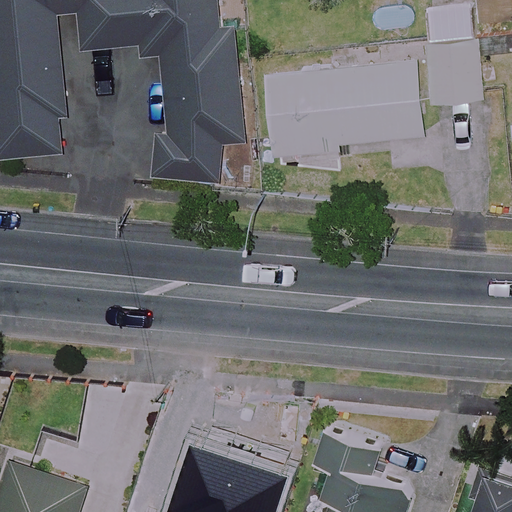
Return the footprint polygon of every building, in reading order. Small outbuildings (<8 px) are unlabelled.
[(222,28),(219,0),(0,0),(0,154),(72,149),(61,10),(81,8),(84,47),(158,41),(169,177),(252,171),(241,27),(222,28)] [(511,14),(511,0),(482,0),(483,16),(511,14)] [(485,95),(477,1),(431,4),(438,99),(485,95)] [(428,131),(422,60),(273,72),(279,151),(343,145),(342,138),(428,131)] [(298,421),(244,403),(228,453),(283,470),(298,421)] [(382,446),(340,433),(317,506),(300,501),(296,511),(406,511),(414,488),(373,475),(382,446)] [(81,511),(91,484),(14,459),(0,503),(0,511),(81,511)] [(511,511),(511,473),(488,465),(470,511),(511,511)] [(203,511),(208,499),(150,481),(140,511),(203,511)]
